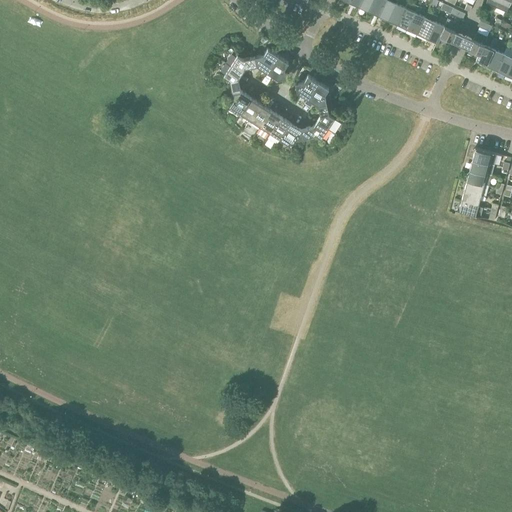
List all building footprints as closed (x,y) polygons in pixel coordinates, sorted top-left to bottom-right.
[(360,0),(358,5),(368,10),(372,0),(360,0)] [(384,0),(372,0),(368,10),(378,14),(384,0)] [(384,0),(378,14),(388,19),(395,3),(396,3),(396,0),(384,0)] [(408,0),(405,7),(398,23),(407,28),(415,12),(417,5),(418,5),(408,0)] [(511,0),(498,0),(496,5),(506,10),(511,0)] [(396,3),(395,3),(388,19),(398,23),(405,7),(396,3)] [(417,5),(415,12),(407,28),(417,33),(425,16),(419,13),(422,7),(417,5)] [(463,18),(465,13),(453,7),(451,13),(463,18)] [(491,15),(481,10),(479,16),(489,20),(491,15)] [(427,11),(425,16),(417,33),(427,37),(435,21),(437,16),(427,11)] [(447,17),(444,25),(440,35),(441,35),(458,43),(458,44),(458,45),(459,45),(464,34),(455,30),(459,22),(447,17)] [(480,20),(478,25),(490,31),(492,25),(480,20)] [(444,25),(435,21),(427,37),(438,42),(441,35),(440,35),(444,25)] [(461,45),(479,53),(480,53),(484,44),(488,36),(477,31),(473,39),(464,34),(459,45),(460,46),(461,46),(461,45)] [(480,53),(479,53),(476,60),(481,62),(486,64),(493,48),(496,42),(492,41),(489,46),(484,44),(480,53)] [(491,67),(496,69),(503,53),(498,50),(500,44),(496,42),(493,48),(486,64),(491,67)] [(263,54),(254,56),(256,65),(257,65),(267,71),(278,54),(267,47),(263,54)] [(511,56),(508,55),(503,53),(496,69),(501,71),(506,74),(511,60),(511,56)] [(278,54),(267,71),(278,78),(286,76),(284,67),(288,61),(278,54)] [(237,55),(231,65),(242,72),(245,67),(256,65),(254,56),(243,58),(240,56),(237,55)] [(242,72),(231,65),(224,76),(229,79),(232,91),(240,89),(238,78),(242,72)] [(307,97),(318,80),(308,74),(304,80),(295,82),(297,90),(307,97)] [(318,80),(307,97),(317,104),(318,105),(326,103),(324,94),(328,87),(318,80)] [(240,113),(250,96),(240,90),(240,89),(232,91),(234,100),(229,106),(240,113)] [(250,120),(261,103),(250,96),(240,113),(250,120)] [(260,126),(271,110),(261,103),(250,120),(243,131),(253,138),(260,126)] [(318,105),(318,109),(320,116),(316,121),(327,128),(334,118),(329,114),(326,103),(318,105)] [(271,110),(260,126),(270,133),(281,116),(271,110)] [(281,116),(270,133),(281,139),(291,123),(281,116)] [(327,128),(316,121),(313,127),(302,129),(304,138),(315,135),(321,139),(327,128)] [(291,123),(281,139),(290,146),(295,140),(304,138),(302,129),(301,129),(291,123)] [(489,163),(489,162),(492,152),(476,147),(473,158),(489,163)] [(473,158),(470,169),(486,173),(491,174),(494,164),(489,162),(489,163),(473,158)] [(491,174),(486,173),(470,169),(467,179),(484,183),(488,185),(491,174)] [(467,179),(464,190),(481,194),(484,183),(467,179)] [(464,190),(461,200),(478,204),(481,194),(464,190)] [(478,205),(478,204),(461,200),(458,211),(480,216),(483,207),(478,205)] [(496,215),(497,209),(491,208),(490,213),(488,218),(494,220),(496,215)]
